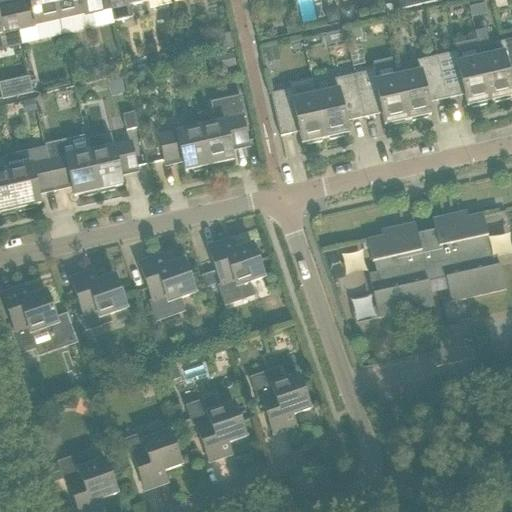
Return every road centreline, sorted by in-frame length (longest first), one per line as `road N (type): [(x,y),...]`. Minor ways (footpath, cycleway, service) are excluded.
road 1 (residential): [(326,511),(367,483),(370,459),(279,197)]
road 2 (residential): [(279,197),(0,259)]
road 3 (residential): [(279,197),(511,145)]
road 4 (residential): [(176,511),(300,457)]
